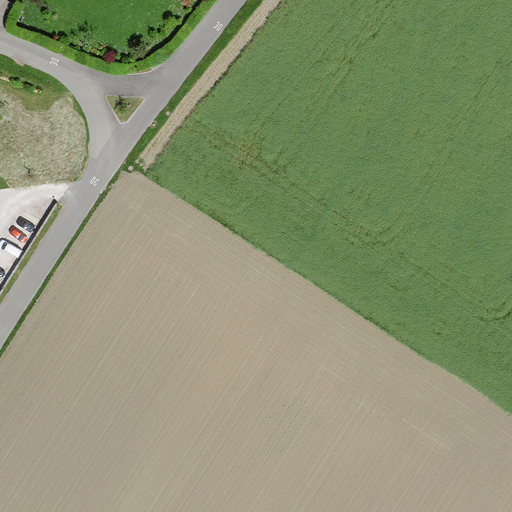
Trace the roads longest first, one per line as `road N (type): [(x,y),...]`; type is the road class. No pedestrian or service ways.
road 1 (unclassified): [(0,331),(76,211),(152,114)]
road 2 (unclassified): [(152,114),(0,42)]
road 3 (unclassified): [(152,114),(234,0)]
